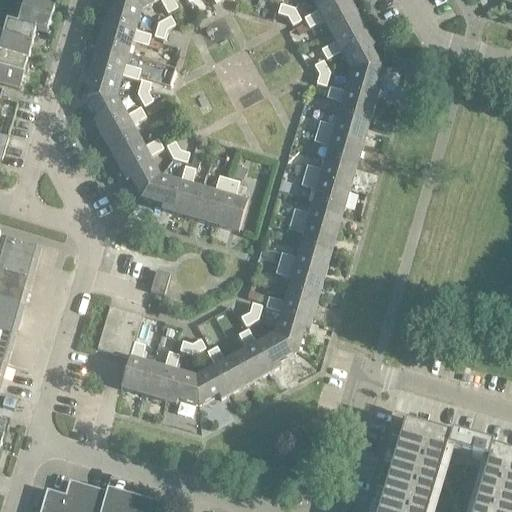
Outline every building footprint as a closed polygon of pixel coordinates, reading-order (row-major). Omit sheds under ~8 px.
[(55,7),(31,0),(11,0),(10,4),(23,8),(18,27),(47,36),(55,7)] [(141,12),(125,0),(117,0),(113,16),(108,14),(105,24),(135,33),(141,12)] [(160,2),(159,0),(125,0),(141,12),(160,2)] [(159,0),(160,2),(168,16),(178,11),(171,0),(159,0)] [(357,19),(346,0),(343,0),(319,13),(305,21),(310,30),(324,23),(330,34),(357,19)] [(311,0),(319,13),(343,0),(311,0)] [(281,8),(278,17),(288,20),(294,12),(281,8)] [(301,23),(294,12),(288,20),(293,28),(301,23)] [(369,40),(357,19),(330,34),(336,45),(322,52),(327,63),(342,55),(369,40)] [(171,20),(159,26),(167,33),(175,28),(171,20)] [(0,43),(0,53),(28,61),(32,48),(42,51),(47,36),(18,27),(8,24),(1,44),(0,43)] [(151,38),(135,33),(105,24),(99,47),(129,56),(132,44),(148,48),(151,38)] [(167,33),(159,26),(155,40),(164,42),(167,33)] [(373,49),(369,40),(342,55),(352,74),(378,71),(378,68),(370,51),(373,49)] [(150,43),(148,51),(157,53),(160,46),(150,43)] [(129,56),(99,47),(92,70),(122,79),(138,83),(141,73),(125,68),(129,56)] [(28,61),(0,53),(0,85),(19,91),(28,61)] [(323,64),(315,69),(320,77),(330,77),(323,64)] [(122,79),(92,70),(89,80),(94,82),(89,99),(89,102),(116,100),(122,79)] [(379,74),(378,71),(352,74),(346,95),(376,103),(379,94),(374,92),(379,74)] [(326,90),(330,77),(320,77),(317,88),(326,90)] [(142,84),(138,98),(148,96),(151,87),(142,84)] [(343,105),(339,117),(369,126),(376,103),(346,95),(330,90),(327,101),(343,105)] [(153,105),(148,96),(138,98),(144,110),(153,105)] [(126,119),(116,100),(89,102),(89,107),(98,123),(93,125),(99,135),(126,119)] [(141,111),(126,119),(99,135),(110,155),(138,140),(132,129),(146,121),(141,111)] [(369,126),(339,117),(336,129),(320,125),(317,135),(363,148),(369,126)] [(363,148),(317,135),(314,145),(330,149),(327,161),(356,170),(363,148)] [(143,151),(138,140),(110,155),(121,176),(149,161),(163,153),(158,143),(143,151)] [(180,154),(175,146),(167,150),(173,162),(180,154)] [(190,157),(180,154),(173,162),(187,166),(190,157)] [(160,179),(149,161),(121,176),(127,186),(131,183),(140,199),(143,201),(160,179)] [(356,170),(327,161),(323,173),(307,169),(304,179),(350,192),(356,170)] [(296,168),(293,176),(304,178),(306,171),(296,168)] [(237,169),(234,181),(243,183),(246,172),(237,169)] [(185,170),(180,186),(172,216),(194,222),(203,192),(191,189),(196,173),(185,170)] [(180,186),(160,179),(143,201),(145,202),(163,207),(161,212),(172,216),(180,186)] [(350,192),(304,179),(301,189),(317,193),(314,205),(344,214),(350,192)] [(215,196),(203,192),(194,222),(216,229),(229,183),(219,180),(215,196)] [(240,186),(229,183),(216,229),(239,235),(248,205),(235,201),(240,186)] [(344,214),(314,205),(310,217),(295,213),(292,223),(337,236),(344,214)] [(337,236),(292,223),(289,233),(304,237),(301,249),(331,258),(337,236)] [(269,234),(268,240),(279,243),(281,237),(269,234)] [(0,269),(32,279),(40,250),(0,238),(0,269)] [(331,258),(301,249),(297,261),(282,256),(279,267),(325,280),(331,258)] [(273,254),(270,264),(279,267),(282,256),(273,254)] [(325,280),(279,267),(276,277),(291,282),(288,293),(318,302),(325,280)] [(0,301),(24,308),(32,279),(0,269),(0,301)] [(170,277),(156,273),(152,287),(150,294),(164,298),(170,277)] [(318,302),(288,293),(284,305),(269,301),(266,311),(281,316),(312,324),(318,302)] [(0,332),(15,337),(24,308),(0,301),(0,332)] [(262,310),(253,307),(250,316),(258,323),(262,310)] [(110,309),(104,330),(115,334),(121,312),(110,309)] [(132,315),(121,312),(115,334),(126,337),(132,315)] [(143,318),(132,315),(126,337),(137,340),(143,318)] [(258,323),(250,316),(241,321),(246,330),(258,323)] [(312,324),(281,316),(275,337),(296,354),(299,351),(303,334),(309,335),(312,324)] [(115,334),(104,330),(97,352),(109,355),(115,334)] [(0,363),(7,366),(15,337),(0,332),(0,363)] [(246,352),(235,358),(251,386),(272,375),(256,347),(248,333),(239,338),(246,352)] [(126,337),(115,334),(109,355),(120,358),(126,337)] [(137,340),(126,337),(120,358),(129,361),(134,345),(135,346),(137,340)] [(296,354),(275,337),(256,347),(272,375),(281,370),(278,365),(294,356),(296,354)] [(205,352),(201,343),(192,348),(193,358),(205,352)] [(134,345),(129,361),(121,392),(144,398),(153,368),(141,364),(145,348),(135,346),(134,345)] [(192,348),(183,345),(180,354),(193,358),(192,348)] [(207,355),(215,370),(230,398),(251,386),(235,358),(224,364),(217,350),(207,355)] [(164,371),(153,368),(144,398),(166,405),(175,374),(180,358),(169,355),(164,371)] [(230,398),(215,370),(196,380),(199,407),(202,406),(218,398),(221,403),(230,398)] [(196,380),(175,374),(166,405),(177,408),(178,403),(195,408),(199,407),(196,380)] [(511,511),(511,458),(493,452),(493,449),(452,437),(451,440),(405,426),(379,511),(511,511)] [(102,511),(105,503),(67,491),(63,506),(44,500),(40,511),(151,511),(123,504),(120,511),(102,511)]
